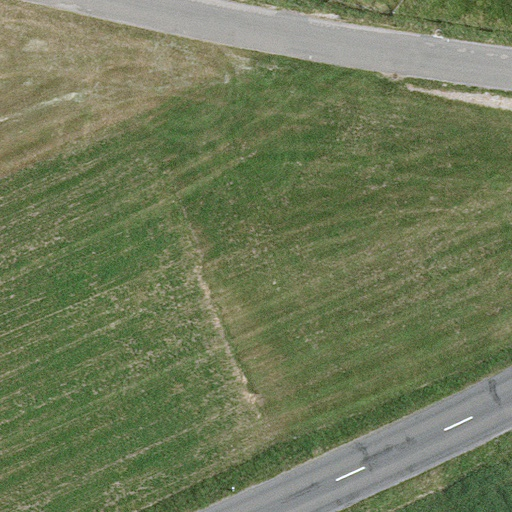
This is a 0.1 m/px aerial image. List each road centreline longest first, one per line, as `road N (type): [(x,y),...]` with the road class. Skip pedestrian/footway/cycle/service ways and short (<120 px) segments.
road 1 (unclassified): [(93,0),(511,79)]
road 2 (tertiary): [(511,401),(274,511)]
